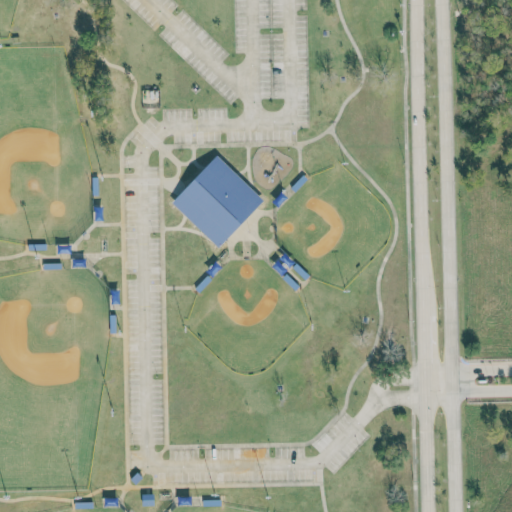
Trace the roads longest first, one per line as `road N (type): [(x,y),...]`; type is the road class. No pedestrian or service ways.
road 1 (secondary): [(418,0),(428,511)]
road 2 (secondary): [(449,372),(437,0)]
road 3 (secondary): [(452,511),(449,390)]
